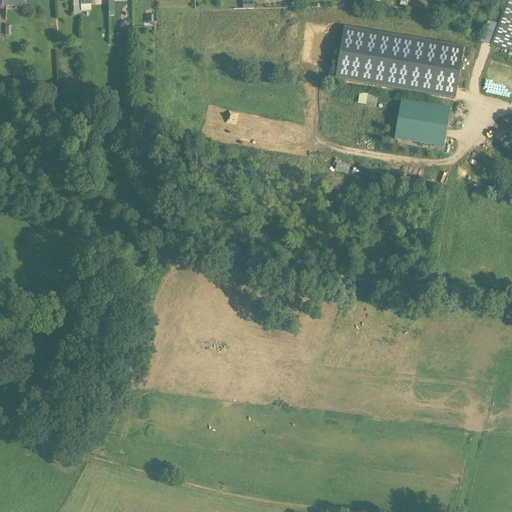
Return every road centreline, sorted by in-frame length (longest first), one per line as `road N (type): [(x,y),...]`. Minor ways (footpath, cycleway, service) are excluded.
road 1 (track): [(511,294),(309,270),(0,186)]
road 2 (track): [(0,433),(145,482),(274,511)]
